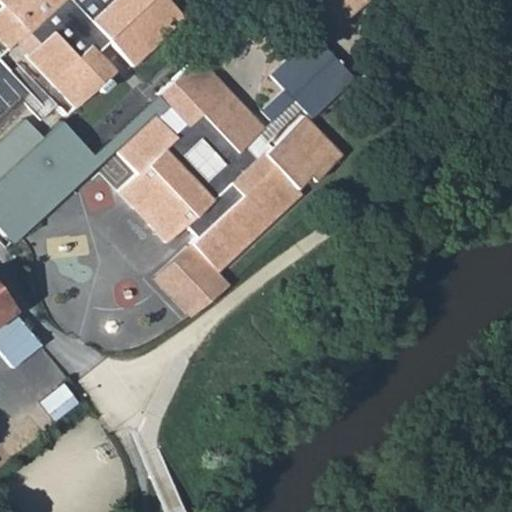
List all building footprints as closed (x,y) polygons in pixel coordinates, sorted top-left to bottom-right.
[(24,54),(71,106),(111,70),(94,50),(105,40),(130,64),(182,17),(166,0),(0,0),(0,4),(1,5),(0,5),(0,38),(7,46),(24,30),(36,44),(24,54)] [(317,0),(339,25),(364,0),(363,0),(317,0)] [(291,100),(299,109),(307,118),(351,78),(311,35),(267,75),(281,89),(258,111),(268,121),(291,100)] [(305,178),(309,182),(337,157),(300,115),(266,146),(263,143),(255,134),(260,129),(194,57),(155,95),(178,121),(168,131),(151,113),(112,149),(133,171),(115,189),(163,241),(181,224),(193,236),(187,242),(154,274),(188,313),(228,282),(216,269),(294,194),(291,190),(305,178)] [(155,95),(92,153),(60,118),(43,134),(25,115),(0,137),(0,230),(11,242),(112,149),(151,113),(168,131),(178,121),(155,95)] [(255,134),(263,143),(299,109),(291,100),(268,121),(260,129),(255,134)] [(0,354),(12,368),(40,345),(0,296),(0,354)] [(74,404),(59,384),(33,404),(48,423),(74,404)]
